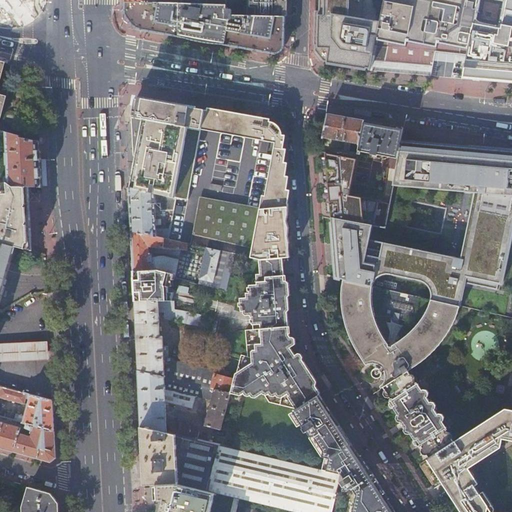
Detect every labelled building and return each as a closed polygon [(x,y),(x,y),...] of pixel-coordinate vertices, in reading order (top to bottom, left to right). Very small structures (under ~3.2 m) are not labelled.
[(248,0),(248,6),(248,15),(248,16),(285,18),(285,0),(248,0)] [(318,0),(319,11),(315,11),(314,46),(315,46),(315,50),(314,50),(325,63),(325,62),(327,62),(327,63),(346,67),(367,70),(367,69),(369,69),(369,71),(370,71),(375,46),(380,22),(364,19),(364,0),(318,0)] [(384,0),(380,22),(375,46),(386,47),(436,52),(438,41),(452,43),(451,53),(467,55),(478,0),(384,0)] [(511,0),(478,0),(467,55),(465,66),(463,80),(486,82),(500,83),(500,82),(508,83),(511,83),(511,0)] [(285,46),(285,32),(285,18),(248,16),(226,15),(226,10),(226,6),(181,4),(179,4),(158,3),(126,2),(126,7),(125,11),(133,20),(141,30),(202,41),(261,52),(274,54),(276,52),(278,51),(285,46)] [(436,52),(451,53),(452,43),(438,41),(436,52)] [(436,52),(386,47),(383,62),(410,64),(435,67),(436,52)] [(7,93),(0,91),(0,92),(0,96),(8,99),(11,100),(11,98),(11,93),(7,93)] [(0,96),(0,128),(1,126),(2,122),(8,99),(0,96)] [(146,120),(200,130),(201,130),(205,110),(188,107),(147,100),(140,99),(139,100),(136,99),(134,110),(133,118),(146,120)] [(264,142),(268,121),(264,121),(254,119),(221,113),(205,110),(201,130),(215,133),(250,139),(263,141),(264,142)] [(334,149),(334,154),(357,158),(358,153),(354,153),(349,152),(350,143),(360,145),(365,121),(346,118),(328,114),(323,139),(345,142),(344,151),(334,149)] [(133,189),(176,199),(187,202),(190,183),(200,130),(146,120),(133,118),(133,120),(131,119),(133,156),(135,156),(139,157),(137,166),(137,170),(135,170),(134,176),(136,176),(134,185),(133,189)] [(268,121),(264,142),(269,143),(275,144),(283,145),(282,135),(280,135),(280,132),(277,129),(273,125),(270,124),(270,122),(268,121)] [(388,157),(398,159),(402,141),(404,128),(399,127),(384,124),(365,121),(359,151),(388,157)] [(40,155),(39,143),(30,141),(26,140),(20,138),(20,137),(7,134),(8,175),(9,183),(9,186),(13,186),(15,187),(28,187),(41,187),(40,155)] [(264,142),(263,141),(261,153),(267,154),(269,143),(264,142)] [(343,280),(373,287),(373,286),(374,284),(375,282),(376,280),(378,279),(382,277),(384,276),(386,276),(388,275),(390,276),(421,282),(423,283),(425,284),(428,286),(429,289),(431,291),(431,294),(432,297),(431,300),(455,306),(460,307),(465,284),(498,291),(500,284),(503,285),(511,242),(511,150),(489,149),(445,145),(402,141),(398,159),(393,186),(475,193),(461,259),(370,240),(373,225),(331,218),(333,246),(336,278),(343,280)] [(359,151),(360,145),(350,143),(349,152),(354,153),(358,153),(359,151)] [(260,209),(260,210),(283,207),(288,207),(286,184),(283,145),(275,144),(266,197),(262,196),(260,209)] [(373,225),(378,200),(350,195),(357,158),(334,154),(326,153),(331,218),(373,225)] [(132,189),(133,189),(134,185),(136,176),(134,176),(135,170),(137,170),(137,166),(139,157),(135,156),(129,189),(132,189)] [(29,195),(28,187),(15,187),(13,186),(9,186),(2,185),(1,185),(0,187),(0,242),(16,247),(16,246),(26,249),(28,241),(29,237),(32,238),(29,205),(29,201),(29,195)] [(130,219),(131,232),(168,240),(170,230),(156,231),(156,226),(161,225),(161,220),(156,220),(155,205),(166,204),(166,211),(174,211),(174,207),(176,199),(133,189),(132,189),(129,189),(130,211),(130,219)] [(220,252),(235,256),(251,259),(251,258),(260,210),(260,209),(238,205),(200,199),(192,239),(190,245),(206,249),(220,252)] [(174,207),(174,211),(173,215),(181,216),(182,209),(174,207)] [(285,230),(283,207),(260,210),(251,258),(259,260),(283,258),(287,258),(286,242),(282,242),(282,237),(286,237),(285,230)] [(133,272),(134,272),(159,271),(174,274),(175,275),(178,261),(164,257),(153,258),(153,255),(149,254),(148,247),(187,251),(188,250),(187,250),(187,245),(168,240),(131,232),(132,253),(133,272)] [(0,300),(2,294),(4,286),(6,279),(9,270),(11,263),(16,247),(0,242),(0,300)] [(213,283),(220,252),(206,249),(199,280),(213,283)] [(232,394),(241,397),(245,394),(247,396),(250,397),(252,396),(260,391),(259,390),(260,389),(264,394),(270,404),(296,410),(297,410),(298,410),(320,395),(312,382),(316,380),(306,364),(305,362),(302,364),(301,363),(300,364),(299,362),(300,361),(299,360),(296,355),(291,348),(289,345),(292,343),(290,340),(290,335),(289,326),(288,321),(288,313),(287,305),(289,305),(288,298),(290,296),(290,290),(289,283),(287,281),(285,281),(283,258),(259,260),(260,274),(257,275),(257,278),(257,283),(259,283),(259,285),(253,285),(249,286),(250,293),(247,294),(247,298),(243,299),(241,299),(241,312),(244,312),(250,311),(251,316),(251,318),(252,318),(252,323),(253,329),(253,330),(246,331),(248,358),(254,360),(253,363),(237,374),(236,376),(235,380),(232,394)] [(134,298),(134,302),(170,301),(169,297),(169,293),(169,290),(169,289),(170,288),(171,287),(171,286),(172,285),(172,282),(173,280),(174,281),(174,280),(175,275),(174,274),(159,271),(134,272),(134,281),(133,281),(133,282),(135,283),(134,288),(136,292),(134,292),(134,298)] [(380,387),(381,389),(383,388),(408,372),(417,367),(426,358),(429,354),(432,350),(439,343),(442,339),(447,331),(450,327),(454,320),(458,313),(460,307),(455,306),(431,300),(373,287),(343,280),(343,283),(342,287),(342,290),(342,294),(342,298),(343,305),(343,308),(344,312),(345,316),(346,321),(347,323),(348,326),(349,330),(351,335),(352,339),(354,343),(356,346),(357,350),(359,353),(360,356),(363,359),(365,363),(367,365),(369,364),(372,364),(374,364),(374,368),(377,368),(376,369),(375,370),(375,371),(374,372),(374,373),(375,374),(375,375),(375,376),(376,376),(377,377),(378,377),(378,378),(379,378),(380,378),(381,378),(382,377),(381,379),(386,381),(385,382),(383,384),(382,386),(380,387)] [(231,394),(232,394),(235,380),(215,375),(216,373),(206,370),(206,371),(174,362),(175,359),(170,358),(168,358),(168,346),(163,346),(163,337),(160,337),(159,313),(166,312),(164,318),(199,328),(199,326),(202,315),(176,310),(175,301),(173,301),(170,301),(134,302),(136,324),(138,370),(231,393),(231,394)] [(48,342),(0,343),(0,363),(49,361),(48,342)] [(140,403),(141,426),(144,427),(176,435),(201,441),(202,437),(198,435),(199,432),(195,431),(195,429),(191,428),(192,426),(167,420),(166,405),(169,405),(169,403),(192,409),(195,397),(212,401),(205,426),(221,430),(231,394),(231,393),(138,370),(140,403)] [(405,426),(412,438),(419,447),(421,446),(425,453),(429,459),(454,442),(450,436),(446,429),(446,428),(445,426),(433,407),(420,387),(418,384),(416,385),(412,378),(408,372),(383,388),(387,394),(392,401),(389,403),(391,406),(405,426)] [(0,397),(28,405),(31,394),(0,386),(0,397)] [(245,394),(241,397),(270,404),(264,394),(260,389),(259,390),(260,391),(252,396),(250,397),(247,396),(245,394)] [(25,417),(23,423),(26,424),(55,431),(54,412),(53,400),(31,394),(28,405),(25,417)] [(358,495),(353,511),(396,511),(395,510),(388,500),(390,499),(361,455),(360,456),(351,442),(331,410),(321,395),(320,395),(298,410),(304,419),(300,421),(299,422),(306,432),(308,431),(312,437),(314,435),(324,450),(324,455),(322,455),(323,456),(326,457),(330,458),(327,471),(342,474),(340,481),(347,492),(353,488),(358,495)] [(511,511),(511,410),(510,410),(505,409),(482,424),(454,442),(429,459),(427,460),(458,507),(460,511),(511,511)] [(297,410),(296,410),(294,411),(300,421),(304,419),(298,410),(297,410)] [(23,423),(25,417),(15,414),(13,420),(23,423)] [(56,447),(55,431),(26,424),(25,427),(30,430),(32,431),(31,437),(22,434),(24,429),(21,428),(0,421),(0,447),(25,455),(51,462),(56,458),(56,447)] [(144,435),(147,485),(158,485),(178,484),(176,435),(144,427),(144,435)] [(178,484),(182,486),(195,486),(206,488),(214,461),(215,461),(219,445),(201,441),(176,435),(178,484)] [(314,435),(312,437),(311,437),(322,455),(324,455),(324,450),(314,435)] [(214,461),(206,488),(205,492),(182,486),(178,484),(158,485),(159,502),(163,502),(160,511),(210,511),(215,494),(207,492),(208,489),(303,511),(332,511),(340,481),(342,474),(327,471),(324,470),(228,448),(219,445),(215,461),(214,461)] [(54,494),(29,487),(23,508),(24,511),(59,511),(59,501),(54,494)] [(303,511),(208,489),(207,492),(215,494),(289,511),(303,511)]
